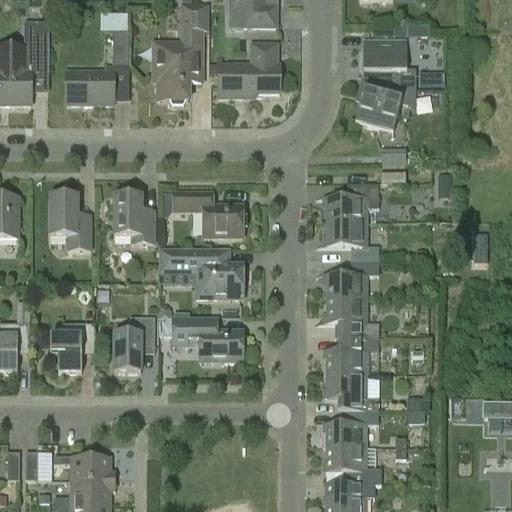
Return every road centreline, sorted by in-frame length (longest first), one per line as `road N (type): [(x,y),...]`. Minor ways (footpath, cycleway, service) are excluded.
road 1 (residential): [(0,419),(291,422)]
road 2 (residential): [(286,147),(0,148)]
road 3 (residential): [(291,422),(286,147)]
road 4 (residential): [(286,147),(331,86),(329,0)]
